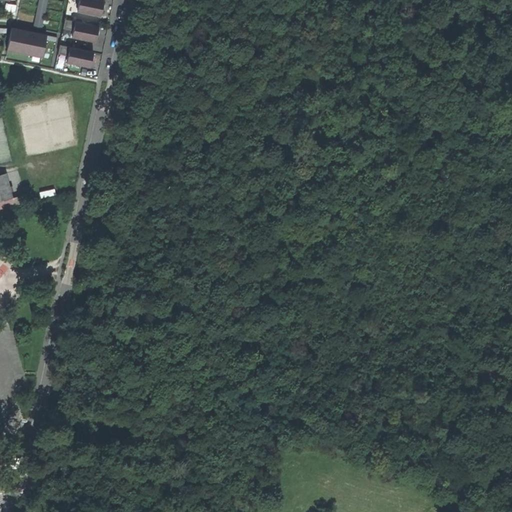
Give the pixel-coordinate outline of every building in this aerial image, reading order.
[(44,25),(48,0),(39,0),(35,23),(44,25)] [(100,1),(99,0),(79,0),(77,11),(99,16),(101,8),(102,1),(100,1)] [(6,10),(15,11),(16,4),(7,3),(6,10)] [(97,28),(69,21),(67,29),(74,30),(69,48),(60,46),(58,55),(67,58),(66,63),(87,69),(89,60),(96,34),(97,28)] [(24,32),(12,30),(8,50),(42,58),(47,37),(24,32)] [(0,174),(0,199),(18,195),(16,183),(10,185),(7,173),(0,174)]
